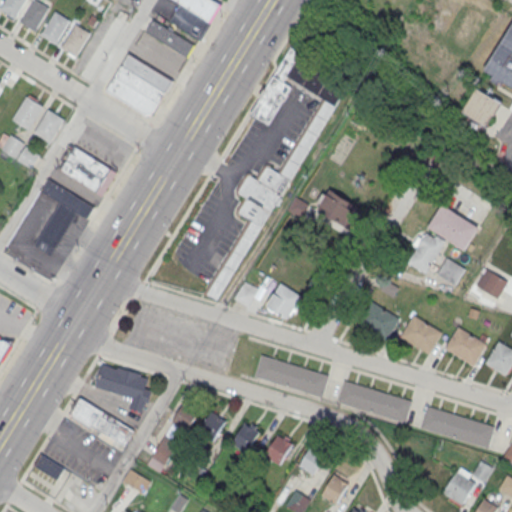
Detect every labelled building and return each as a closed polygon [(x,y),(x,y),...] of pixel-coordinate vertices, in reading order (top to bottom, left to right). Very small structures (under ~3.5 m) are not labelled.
[(25,0),(15,18),(0,9),(5,0),(25,0)] [(38,0),(49,7),(35,30),(20,21),(33,0),(38,0)] [(215,0),(221,3),(199,38),(189,56),(146,31),(153,19),(154,19),(158,14),(170,20),(180,4),(173,0),(215,0)] [(56,10),(70,19),(56,43),(41,34),(56,10)] [(76,23),(91,32),(77,56),(61,47),(76,23)] [(511,26),(486,70),(495,76),(492,80),(503,87),(506,82),(511,85),(511,26)] [(105,90),(128,53),(174,81),(153,114),(145,115),(105,90)] [(347,85),(294,53),(256,114),(274,125),(299,85),(326,102),(281,174),(266,164),(257,178),(247,171),(235,190),(242,195),(232,211),(240,216),(195,289),(216,296),(347,85)] [(486,124),(493,112),(495,114),(502,102),(478,88),(464,111),(486,124)] [(28,96),(14,119),(30,129),(45,106),(38,102),(40,99),(31,94),(29,96),(28,96)] [(48,108),(34,132),(50,141),(64,118),(48,108)] [(0,139),(0,149),(33,166),(40,153),(24,145),(26,141),(4,130),(0,139)] [(102,196),(117,171),(75,145),(60,170),(102,196)] [(48,177),(95,207),(87,218),(76,212),(51,254),(34,244),(60,202),(40,189),(48,177)] [(352,229),(364,208),(328,188),(316,209),(352,229)] [(443,203),(480,226),(466,250),(428,226),(443,203)] [(445,240),(424,230),(407,263),(428,274),(445,240)] [(448,257),(438,273),(457,285),(467,268),(448,257)] [(487,268),(477,284),(499,297),(508,280),(487,268)] [(259,288),(244,280),(235,298),(249,306),(259,288)] [(302,295),(281,282),(266,305),(288,319),(302,295)] [(373,302),(360,324),(388,342),(401,320),(373,302)] [(416,316),(402,338),(430,356),(444,334),(416,316)] [(460,328),(446,350),(474,367),(488,345),(460,328)] [(0,362),(15,340),(0,338),(0,362)] [(511,349),(500,342),(486,365),(506,377),(511,367),(511,349)] [(262,356),(330,377),(323,399),(255,378),(262,356)] [(102,363),(95,385),(132,398),(129,407),(142,411),(145,401),(148,402),(152,389),(146,387),(148,377),(102,363)] [(345,381),(414,402),(407,424),(338,403),(345,381)] [(135,431),(82,398),(73,414),(74,419),(92,429),(93,427),(125,447),(135,431)] [(172,422),(185,400),(200,409),(186,431),(172,422)] [(421,428),(428,407),(495,428),(489,449),(421,428)] [(198,432),(212,411),(226,420),(213,442),(198,432)] [(231,443),(245,422),(259,431),(246,452),(231,443)] [(265,455),(278,434),(293,443),(279,465),(265,455)] [(148,465),(165,436),(178,443),(161,473),(148,465)] [(511,441),(503,457),(511,462),(511,441)] [(299,465),(312,444),(327,453),(314,474),(299,465)] [(33,466),(57,481),(65,467),(42,452),(33,466)] [(230,472),(240,457),(254,465),(244,481),(230,472)] [(463,505),(478,478),(485,482),(494,466),(480,459),(472,474),(458,466),(442,494),(463,505)] [(122,481),(144,493),(151,481),(129,468),(122,481)] [(321,495),(334,473),(349,482),(335,504),(321,495)] [(295,511),(286,506),(296,491),(311,501),(304,511),(295,511)] [(497,511),(501,506),(484,497),(475,511),(497,511)]
